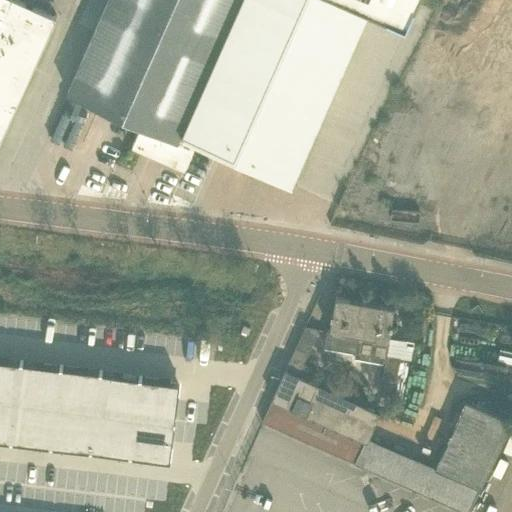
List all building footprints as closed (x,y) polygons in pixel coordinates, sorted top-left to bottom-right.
[(0,0),(0,139),(63,1),(61,0),(0,0)] [(108,0),(68,91),(120,115),(141,124),(133,143),(185,166),(197,140),(292,182),(370,7),(355,0),(108,0)] [(355,0),(370,7),(406,23),(416,0),(355,0)] [(331,317),(329,331),(342,333),(339,348),(356,352),(360,332),(365,300),(335,295),(332,312),(331,312),(330,317),(331,317)] [(372,359),(376,339),(389,342),(395,306),(365,300),(360,332),(356,352),(355,356),(372,359)] [(385,362),(382,378),(396,380),(400,356),(411,358),(413,346),(406,345),(407,339),(390,336),(389,341),(389,342),(385,362)] [(296,346),(286,369),(299,375),(304,364),(309,352),(296,346)] [(0,358),(0,436),(169,457),(179,380),(0,358)] [(313,373),(311,367),(304,364),(299,375),(310,380),(313,373)] [(263,421),(401,485),(413,457),(368,436),(380,412),(310,380),(299,375),(286,369),(263,421)]
